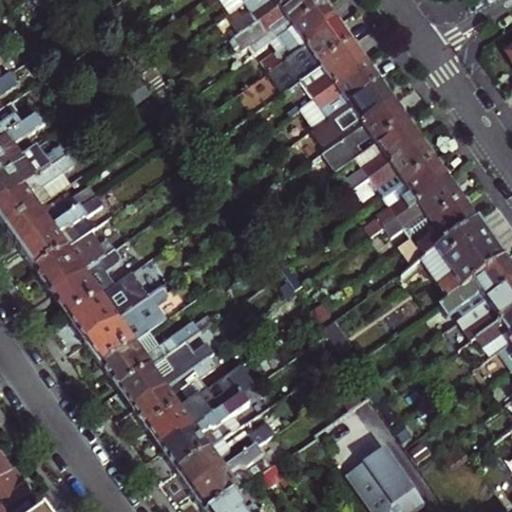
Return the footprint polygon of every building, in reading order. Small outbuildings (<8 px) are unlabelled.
[(271,48),(288,36),(320,13),(314,4),(311,0),(298,0),(290,5),(288,2),(272,13),(273,16),(235,43),(222,52),(226,57),(231,53),(235,58),(265,38),(271,48)] [(226,33),(235,43),(273,16),(272,13),(288,2),(290,5),(298,0),(252,0),(238,10),(244,21),(226,33)] [(233,0),(232,2),(238,10),(252,0),(233,0)] [(320,13),(288,36),(294,44),(273,59),(261,67),(269,80),(318,45),(316,42),(332,30),(326,21),(320,13)] [(308,65),(314,75),(347,52),(341,42),(333,31),(332,30),(316,42),(318,45),(269,80),(275,88),(287,80),(308,65)] [(294,44),(288,36),(271,48),(267,51),(273,59),(294,44)] [(347,52),(314,75),(295,89),(309,109),(329,95),(328,92),(345,81),(347,84),(363,73),(361,71),(355,62),(347,52)] [(308,65),(287,80),(295,89),(314,75),(308,65)] [(323,130),(327,127),(376,92),(370,83),(363,73),(347,84),(345,81),(328,92),(329,95),(309,109),(323,130)] [(127,111),(146,97),(133,80),(115,93),(127,111)] [(328,139),(336,150),(374,123),(372,120),(388,108),(382,99),(376,92),(327,127),(333,136),(328,139)] [(159,116),(148,100),(131,112),(143,127),(159,116)] [(12,103),(0,110),(0,125),(19,113),(12,103)] [(374,123),(336,150),(316,164),(321,171),(364,143),(371,154),(404,130),(404,125),(401,119),(398,116),(393,116),(388,108),(372,120),(374,123)] [(0,139),(26,121),(19,113),(0,125),(0,139)] [(0,172),(9,166),(3,156),(35,132),(26,121),(0,139),(0,172)] [(335,192),(343,202),(385,173),(383,168),(398,157),(402,163),(418,151),(417,149),(411,141),(404,130),(371,154),(349,169),(355,178),(335,192)] [(9,166),(0,172),(0,200),(2,203),(19,193),(17,189),(62,157),(77,147),(71,139),(50,154),(48,152),(16,175),(9,166)] [(48,152),(42,143),(9,166),(16,175),(48,152)] [(364,143),(321,171),(329,183),(349,169),(371,154),(364,143)] [(350,213),(371,198),(392,183),(399,191),(431,169),(424,159),(418,151),(402,163),(398,157),(383,168),(385,173),(343,202),(350,213)] [(0,200),(0,232),(38,206),(65,187),(58,177),(69,168),(62,157),(17,189),(19,193),(2,203),(0,200)] [(364,246),(377,236),(413,211),(414,213),(431,202),(428,197),(443,186),(438,178),(431,169),(399,191),(377,207),(383,215),(368,225),(371,228),(358,237),(364,246)] [(392,183),(371,198),(377,207),(399,191),(392,183)] [(405,247),(427,230),(459,208),(452,199),(445,188),(443,186),(428,197),(431,202),(414,213),(413,211),(377,236),(385,247),(399,238),(405,247)] [(38,206),(0,232),(0,234),(6,242),(12,251),(29,239),(33,243),(47,233),(45,231),(85,203),(77,193),(53,209),(54,212),(46,217),(38,206)] [(21,264),(28,274),(77,239),(83,236),(74,225),(93,213),(85,203),(45,231),(47,233),(33,243),(29,239),(12,251),(21,264)] [(408,273),(430,257),(473,227),(467,219),(459,208),(427,230),(433,240),(402,263),(408,273)] [(473,227),(430,257),(458,297),(501,267),(486,247),(473,227)] [(77,239),(28,274),(37,286),(46,299),(107,255),(111,252),(101,238),(84,250),(77,239)] [(54,310),(63,322),(108,290),(99,277),(115,266),(107,255),(46,299),(54,310)] [(282,275),(269,255),(262,260),(276,278),(282,275)] [(478,301),(483,310),(511,289),(511,282),(508,277),(501,267),(458,297),(435,313),(443,324),(478,301)] [(296,295),(282,275),(276,278),(276,280),(290,299),(296,295)] [(108,290),(63,322),(71,333),(80,346),(129,311),(111,287),(108,290)] [(129,311),(80,346),(88,356),(97,370),(130,347),(146,335),(164,322),(153,307),(166,299),(159,289),(129,311)] [(458,339),(466,351),(497,329),(496,326),(510,316),(511,318),(511,289),(483,310),(488,317),(458,339)] [(505,339),(511,348),(511,347),(511,318),(510,316),(496,326),(497,329),(466,351),(454,359),(461,369),(505,339)] [(429,318),(377,354),(384,363),(398,357),(399,359),(438,331),(429,318)] [(106,383),(115,395),(194,338),(198,335),(191,325),(157,350),(146,335),(130,347),(97,370),(106,383)] [(121,403),(128,412),(145,400),(148,404),(164,393),(163,391),(206,359),(211,356),(204,345),(200,348),(194,338),(115,395),(121,403)] [(509,378),(511,375),(511,347),(511,348),(496,359),(509,378)] [(136,424),(144,435),(204,392),(197,382),(213,369),(206,359),(163,391),(164,393),(148,404),(145,400),(128,412),(129,415),(136,424)] [(166,466),(173,476),(220,442),(239,429),(232,419),(246,408),(244,405),(258,395),(254,388),(219,412),(193,432),(194,434),(178,446),(174,442),(157,453),(166,466)] [(150,443),(157,453),(174,442),(178,446),(194,434),(193,432),(219,412),(204,392),(144,435),(150,443)] [(353,401),(341,409),(345,414),(357,406),(353,401)] [(220,442),(173,476),(181,487),(187,495),(203,484),(206,487),(222,476),(221,474),(273,437),(267,427),(227,453),(220,442)] [(404,434),(395,441),(400,449),(410,442),(404,434)] [(203,484),(187,495),(189,497),(195,506),(199,511),(208,511),(228,499),(260,476),(269,469),(287,457),(273,437),(221,474),(222,476),(206,487),(203,484)] [(311,439),(291,453),(304,470),(323,456),(311,439)] [(0,479),(22,464),(15,454),(7,443),(0,448),(0,479)] [(429,459),(420,447),(404,458),(413,471),(429,459)] [(466,461),(457,449),(442,461),(451,473),(466,461)] [(287,457),(269,469),(282,485),(304,470),(291,453),(287,457)] [(421,511),(424,511),(383,454),(342,483),(362,511),(421,511)] [(0,498),(7,510),(16,504),(39,487),(29,473),(22,464),(0,479),(0,498)] [(269,469),(260,476),(269,494),(282,485),(269,469)] [(21,511),(46,511),(54,507),(39,487),(16,504),(21,511)] [(251,511),(248,507),(241,511),(239,511),(228,499),(208,511),(251,511)]
